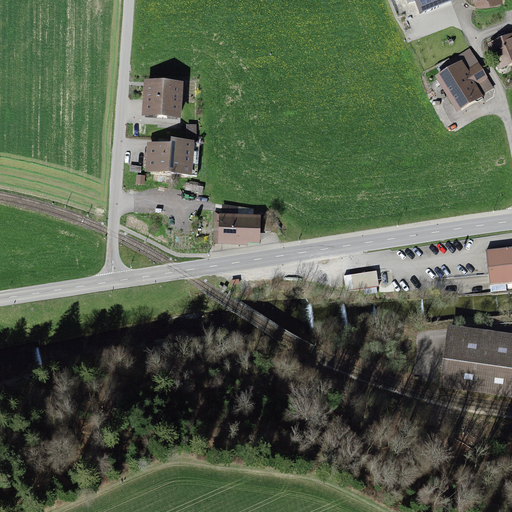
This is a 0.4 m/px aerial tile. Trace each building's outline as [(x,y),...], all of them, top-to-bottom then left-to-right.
[(400,0),(404,10),(420,5),(418,0),(394,0),(395,1),(397,0),(400,0)] [(478,0),(480,8),(499,5),(498,0),(478,0)] [(511,38),(493,46),(502,67),(511,62),(511,38)] [(446,85),(460,108),(481,95),(481,96),(493,89),(474,58),(463,65),(462,64),(438,79),(442,87),(446,85)] [(147,87),(145,117),(179,119),(181,87),(171,87),(171,84),(163,84),(163,88),(147,87)] [(151,148),(149,171),(173,172),(173,175),(197,177),(200,145),(173,143),(173,150),(151,148)] [(216,215),(214,241),(246,243),(246,241),(257,241),(259,217),(216,215)] [(264,217),(263,231),(271,232),(271,218),(264,217)] [(511,248),(487,251),(490,286),(511,284),(511,248)] [(344,277),(347,292),(379,287),(377,272),(344,277)] [(511,344),(450,336),(443,386),(511,395),(511,344)]
